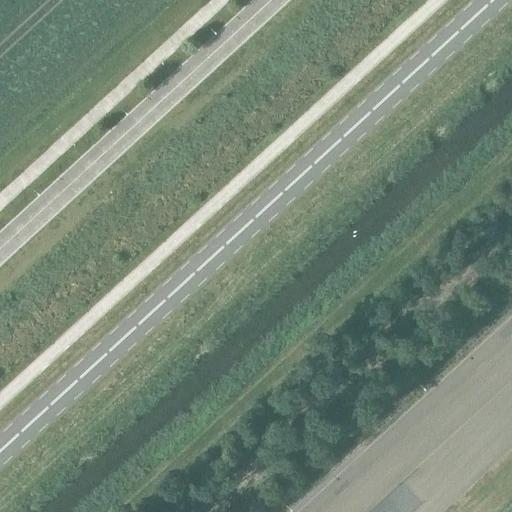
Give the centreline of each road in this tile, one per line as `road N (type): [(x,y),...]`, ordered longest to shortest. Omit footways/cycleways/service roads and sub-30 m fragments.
road 1 (secondary): [(0,452),(493,0)]
road 2 (unclassified): [(0,260),(281,0)]
